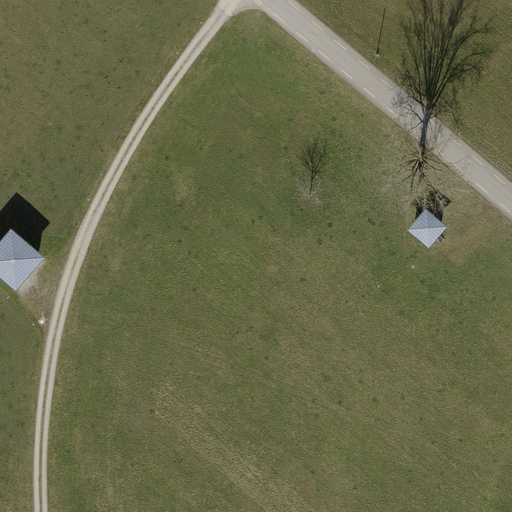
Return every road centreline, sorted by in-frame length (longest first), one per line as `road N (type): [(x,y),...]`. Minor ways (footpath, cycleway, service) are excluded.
road 1 (track): [(42,511),(52,345),(92,213),(162,92),(232,0)]
road 2 (unclassified): [(268,0),(511,204)]
